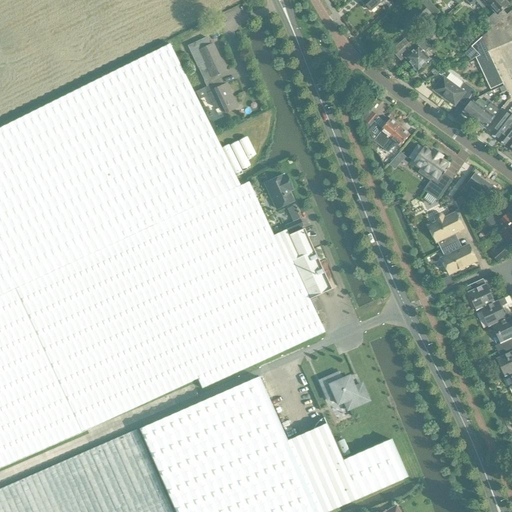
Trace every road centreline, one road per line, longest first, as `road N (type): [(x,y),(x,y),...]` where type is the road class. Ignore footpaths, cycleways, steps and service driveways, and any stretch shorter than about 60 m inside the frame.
road 1 (secondary): [(495,505),(289,23)]
road 2 (residential): [(511,174),(355,60),(315,0)]
